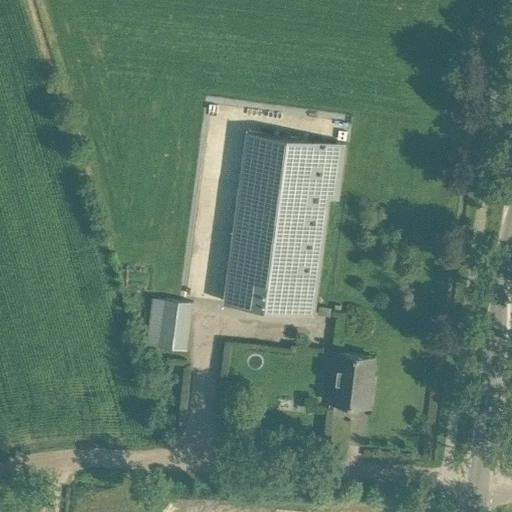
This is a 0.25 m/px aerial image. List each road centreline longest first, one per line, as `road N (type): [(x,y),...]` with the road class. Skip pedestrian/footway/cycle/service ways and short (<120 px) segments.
road 1 (unclassified): [(0,464),(58,459),(478,484)]
road 2 (tertiary): [(478,484),(511,211)]
